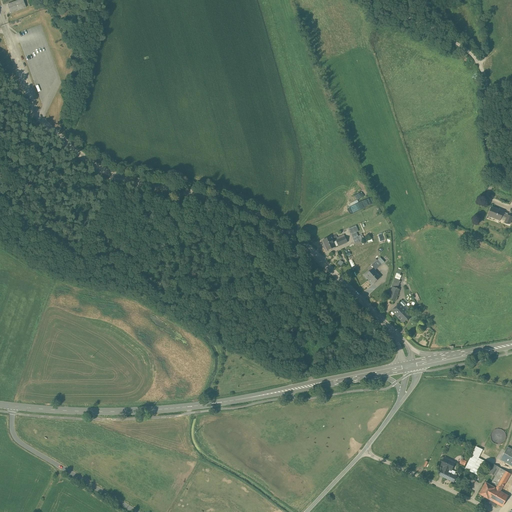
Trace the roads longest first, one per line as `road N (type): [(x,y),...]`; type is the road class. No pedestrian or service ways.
road 1 (residential): [(4,24),(34,112),(63,143),(112,173),(243,203),(298,236),(389,328)]
road 2 (tertiary): [(374,374),(152,410),(12,406)]
road 3 (residential): [(511,181),(489,153),(475,58),(369,0)]
road 4 (unclassified): [(12,406),(19,442),(134,511)]
road 5 (unclassified): [(364,450),(492,511)]
